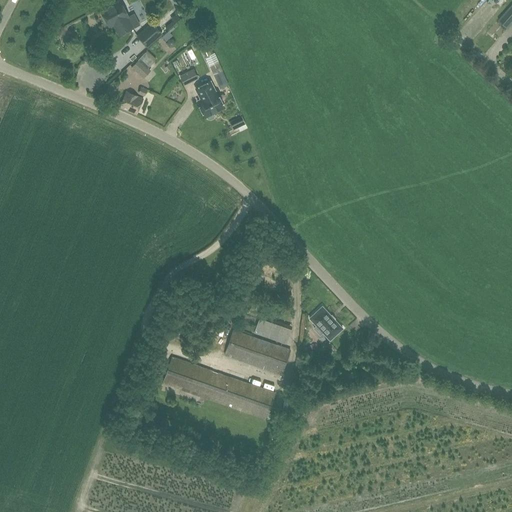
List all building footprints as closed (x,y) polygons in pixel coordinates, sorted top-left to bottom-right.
[(190,4),(187,0),(176,0),(181,9),(190,5),(190,4)] [(113,26),(119,36),(133,29),(126,18),(128,17),(119,1),(100,11),(109,28),(113,26)] [(511,2),(498,20),(508,29),(511,23),(511,2)] [(146,48),(162,34),(151,21),(136,35),(146,48)] [(193,42),(195,48),(199,46),(204,57),(213,54),(204,35),(193,42)] [(146,50),(131,66),(143,78),(150,70),(148,67),(156,59),(146,50)] [(184,85),(198,78),(193,68),(179,75),(184,85)] [(213,74),(219,89),(228,85),(222,70),(213,74)] [(210,81),(195,88),(199,95),(200,94),(203,98),(197,101),(205,117),(206,116),(207,118),(210,119),(213,118),(214,115),(213,113),(221,109),(222,104),(216,92),(215,92),(210,81)] [(147,89),(141,87),(138,92),(144,95),(147,89)] [(119,108),(136,115),(143,100),(129,94),(126,93),(119,108)] [(241,116),(233,120),(237,128),(245,124),(241,116)] [(200,131),(202,137),(209,134),(207,128),(200,131)] [(235,290),(228,304),(233,306),(237,298),(242,300),(245,294),(235,290)] [(342,324),(321,303),(309,315),(316,323),(314,325),(320,331),(322,329),(330,336),(342,324)] [(292,326),(259,314),(253,332),(285,344),(292,326)] [(224,354),(281,374),(290,349),(233,330),(224,354)] [(162,384),(266,420),(275,393),(172,356),(162,384)]
